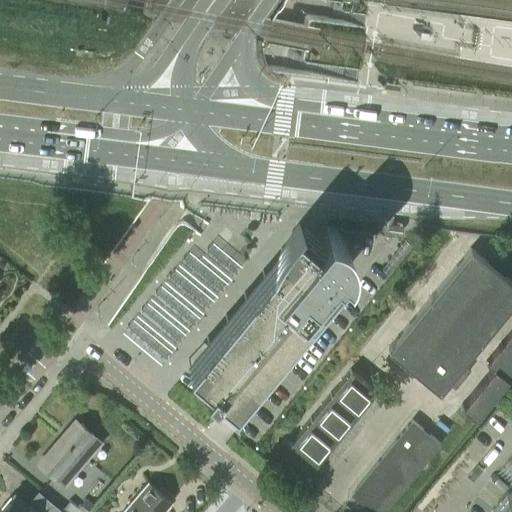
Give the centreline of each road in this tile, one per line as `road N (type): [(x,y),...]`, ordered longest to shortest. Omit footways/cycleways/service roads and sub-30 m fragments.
road 1 (primary): [(173,160),(511,204)]
road 2 (primary): [(511,152),(191,111)]
road 3 (unclassified): [(281,511),(62,330)]
road 4 (primary): [(0,139),(173,160)]
road 5 (primary): [(170,108),(0,86)]
road 6 (tertiary): [(191,111),(269,0)]
road 7 (tertiary): [(213,0),(173,61),(170,108)]
